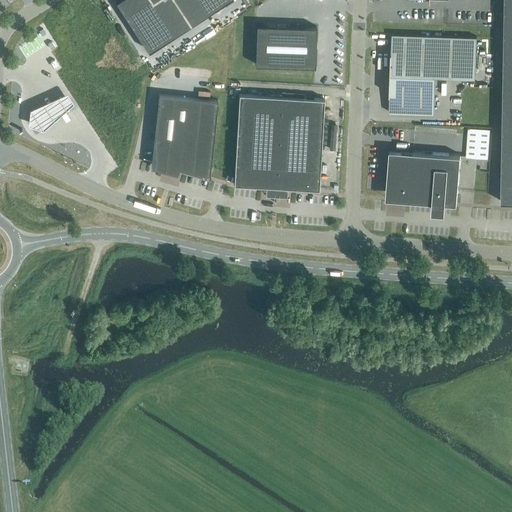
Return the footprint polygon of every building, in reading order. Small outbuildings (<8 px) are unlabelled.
[(115,0),(116,0),(149,51),(226,0),(115,0)] [(511,0),(504,0),(501,202),(511,202),(511,0)] [(64,30),(68,28),(63,17),(59,19),(64,30)] [(96,24),(57,50),(88,97),(126,71),(96,24)] [(256,24),(255,64),(315,67),(316,27),(256,24)] [(475,76),(477,37),(391,34),(389,112),(434,114),(435,75),(475,76)] [(143,158),(152,161),(152,167),(176,174),(177,170),(178,168),(196,174),(210,178),(210,177),(209,177),(217,101),(159,94),(152,160),(143,158)] [(319,189),(324,99),(239,94),(234,184),(266,186),(265,194),(287,196),(287,187),(319,189)] [(67,106),(61,97),(41,106),(25,113),(21,130),(39,135),(53,120),(67,106)] [(489,158),(489,128),(467,127),(466,157),(489,158)] [(390,174),(391,175),(391,177),(391,180),(391,183),(391,186),(392,187),(392,189),(392,190),(392,193),(395,193),(398,193),(398,195),(401,195),(403,196),(404,196),(407,196),(409,196),(409,198),(410,198),(412,198),(413,198),(415,198),(418,198),(421,199),(421,197),(424,197),(427,197),(430,198),(433,198),(432,200),(432,201),(432,202),(431,212),(444,213),(444,211),(445,203),(457,204),(460,155),(413,152),(413,154),(410,153),(409,153),(407,153),(404,153),(401,153),(401,155),(399,154),(398,154),(396,154),(393,154),(393,157),(393,159),(393,160),(392,162),(391,162),(390,165),(390,168),(390,171),(390,174)]
